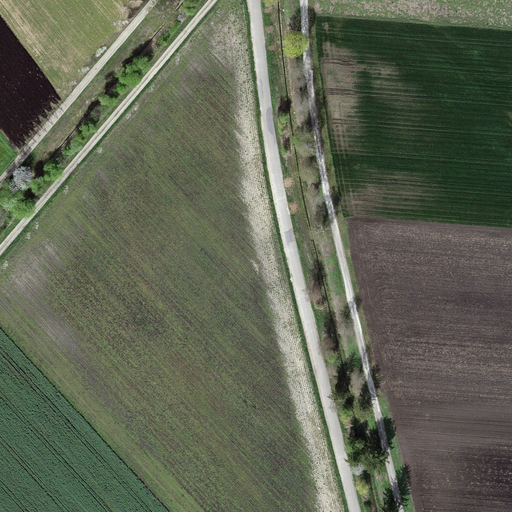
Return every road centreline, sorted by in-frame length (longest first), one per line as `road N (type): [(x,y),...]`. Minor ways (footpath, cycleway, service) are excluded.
road 1 (track): [(302,0),(321,165),(404,511)]
road 2 (unclassified): [(254,0),(288,241),(354,511)]
road 3 (track): [(214,0),(0,253)]
road 4 (track): [(0,187),(158,0)]
